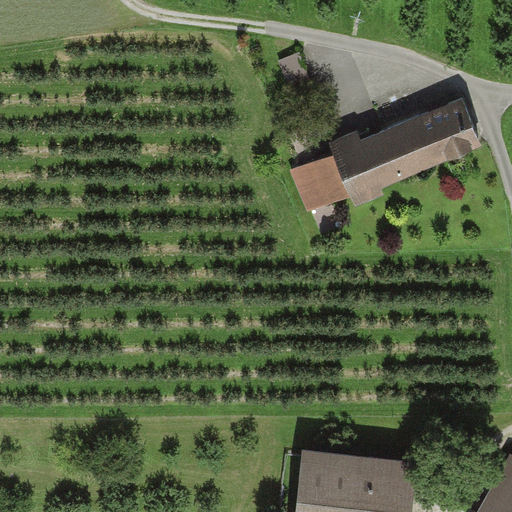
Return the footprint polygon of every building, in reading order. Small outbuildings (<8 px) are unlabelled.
[(302,48),(282,56),(294,88),(314,80),(302,48)] [(478,145),(460,98),(331,146),(354,206),(378,197),(373,183),(478,145)] [(289,170),(306,214),(343,199),(326,156),(289,170)] [(400,511),(407,462),(295,447),(286,511),(400,511)] [(511,511),(511,456),(479,511),(511,511)]
